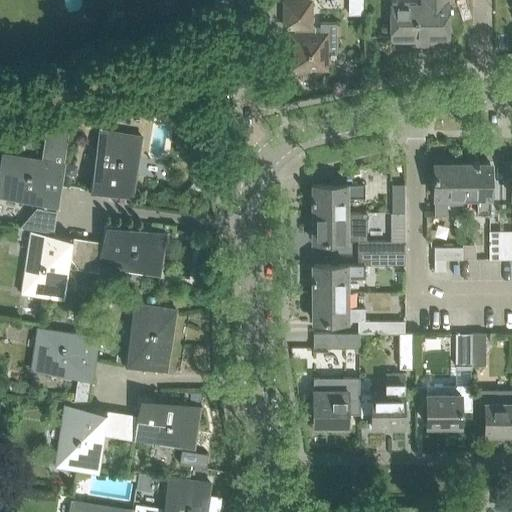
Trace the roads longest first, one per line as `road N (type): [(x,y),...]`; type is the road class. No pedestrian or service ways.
road 1 (unclassified): [(269,156),(301,133),(483,93)]
road 2 (residential): [(65,201),(248,228)]
road 3 (residential): [(239,0),(251,125),(269,156)]
road 4 (residential): [(99,381),(252,379)]
road 5 (unclassified): [(252,379),(248,228)]
road 6 (unclassified): [(278,511),(252,379)]
